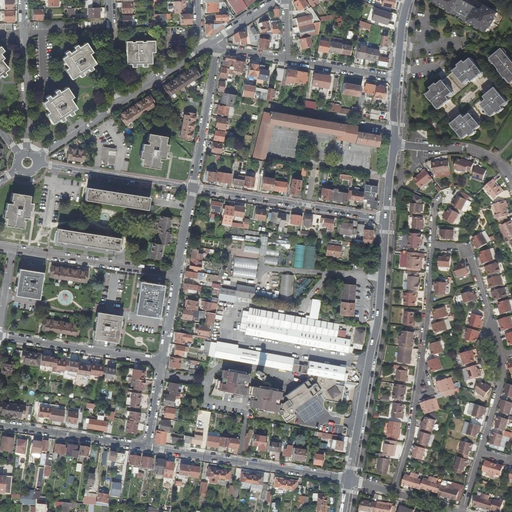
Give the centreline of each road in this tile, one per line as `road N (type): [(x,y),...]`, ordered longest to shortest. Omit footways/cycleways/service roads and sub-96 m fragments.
road 1 (residential): [(386,218),(377,322),(348,478)]
road 2 (residential): [(432,243),(411,435),(393,492)]
road 3 (residential): [(348,478),(146,446)]
road 4 (residential): [(192,188),(386,218)]
road 5 (residential): [(177,274),(11,248)]
road 6 (residential): [(0,335),(162,360)]
road 7 (residential): [(42,166),(192,188)]
road 8 (residential): [(146,446),(0,423)]
road 9 (residential): [(432,243),(469,248),(502,353)]
road 10 (residential): [(23,0),(26,147)]
road 11 (residential): [(218,46),(192,188)]
road 12 (residential): [(394,144),(478,151),(511,180)]
